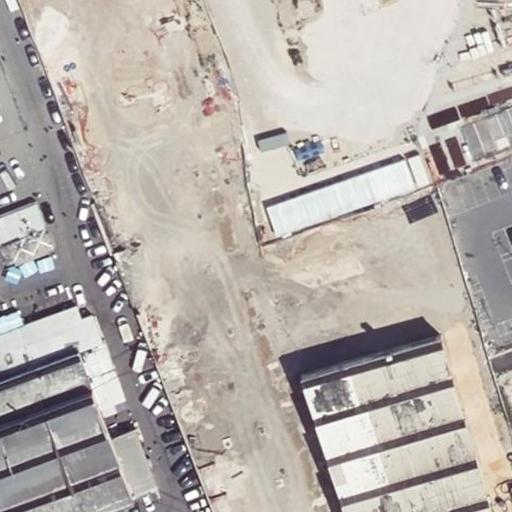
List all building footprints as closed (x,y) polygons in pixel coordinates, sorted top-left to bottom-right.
[(0,217),(0,244),(9,267),(54,253),(37,203),(0,217)] [(0,350),(82,319),(77,306),(0,335),(0,350)] [(0,511),(92,511),(135,497),(111,436),(102,408),(116,402),(125,398),(94,315),(85,319),(82,319),(0,350),(0,511)] [(315,414),(346,511),(493,511),(441,335),(379,354),(306,374),(302,376),(315,414)] [(135,427),(111,436),(135,497),(92,511),(153,511),(159,508),(162,500),(135,427)] [(231,511),(218,481),(202,488),(211,511),(231,511)]
